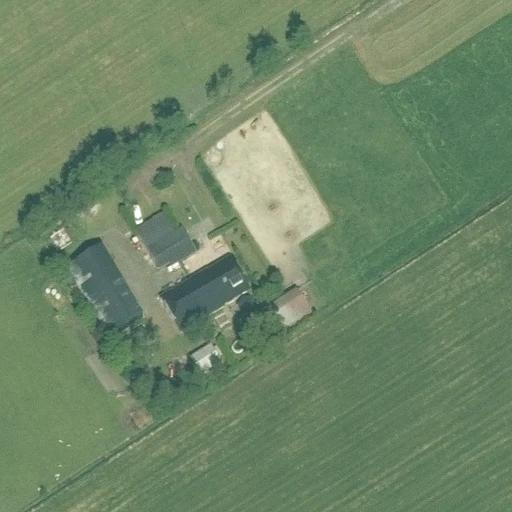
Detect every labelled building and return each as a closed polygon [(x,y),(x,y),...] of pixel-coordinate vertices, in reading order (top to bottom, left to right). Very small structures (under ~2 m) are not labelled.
[(192,253),(184,238),(180,232),(145,252),(158,273),(192,253)] [(101,251),(65,273),(106,341),(143,319),(101,251)] [(234,303),(249,294),(229,262),(207,275),(206,274),(161,301),(181,336),(234,304),(234,303)] [(313,319),(301,299),(296,292),(266,311),(283,338),(313,319)] [(122,336),(109,343),(123,365),(135,358),(122,336)] [(209,349),(188,362),(202,384),(223,371),(209,349)]
